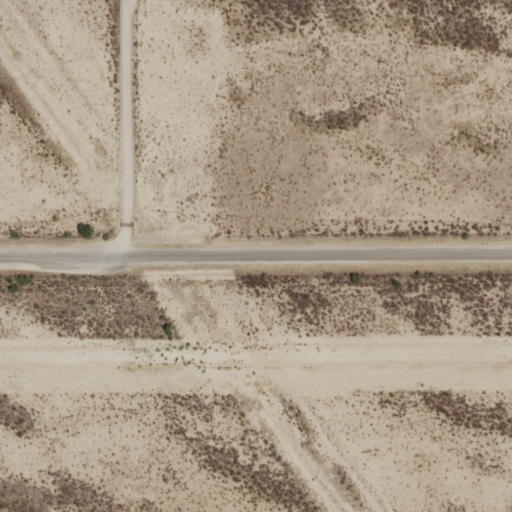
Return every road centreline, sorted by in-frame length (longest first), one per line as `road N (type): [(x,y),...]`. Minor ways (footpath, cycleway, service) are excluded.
road 1 (residential): [(511,235),(0,234)]
road 2 (track): [(112,233),(111,0)]
